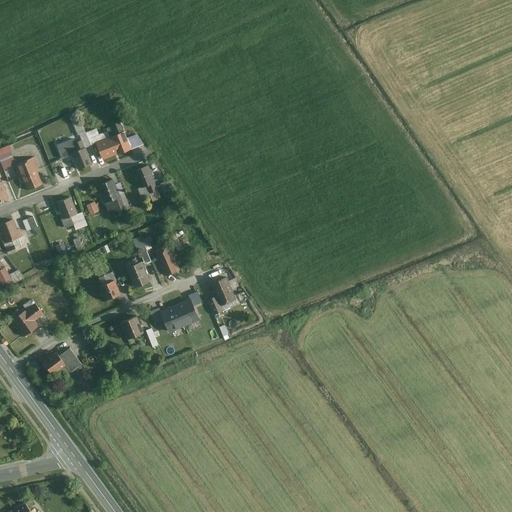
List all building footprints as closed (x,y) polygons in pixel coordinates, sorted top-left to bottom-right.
[(120,120),(111,124),(115,135),(124,131),(120,120)] [(98,129),(86,134),(91,147),(97,145),(97,143),(102,141),(98,129)] [(102,141),(97,143),(97,145),(103,160),(126,152),(119,134),(102,141)] [(74,139),(57,146),(62,159),(74,155),(73,153),(79,151),(74,139)] [(11,144),(0,148),(0,153),(6,169),(19,164),(11,144)] [(79,151),(73,153),(74,155),(79,170),(94,164),(88,148),(79,151)] [(36,158),(19,164),(29,190),(43,184),(38,171),(41,170),(36,158)] [(149,166),(136,171),(142,188),(156,183),(149,166)] [(114,180),(100,185),(106,203),(121,197),(114,180)] [(3,182),(0,183),(0,201),(9,198),(3,182)] [(72,197),(58,202),(64,218),(78,213),(72,197)] [(121,197),(106,203),(110,214),(125,209),(121,197)] [(95,202),(87,206),(91,216),(99,212),(95,202)] [(29,231),(40,227),(36,216),(25,220),(29,231)] [(14,220),(0,225),(0,227),(3,235),(1,236),(4,244),(23,237),(20,229),(18,230),(14,220)] [(173,244),(155,252),(165,277),(183,269),(173,244)] [(144,261),(129,268),(137,288),(152,281),(144,261)] [(15,273),(12,275),(9,267),(0,271),(0,276),(5,287),(18,280),(15,273)] [(228,278),(213,285),(222,306),(238,299),(228,278)] [(117,280),(102,286),(109,300),(123,294),(117,280)] [(242,301),(250,297),(247,291),(239,295),(242,301)] [(174,319),(167,304),(153,310),(159,325),(174,319)] [(28,310),(13,322),(25,338),(41,326),(37,321),(45,315),(37,305),(29,311),(28,310)] [(138,316),(122,323),(129,340),(145,333),(138,316)] [(155,347),(160,345),(155,328),(150,329),(155,347)] [(58,352),(43,362),(52,375),(67,365),(58,352)] [(32,511),(25,503),(12,511),(32,511)]
